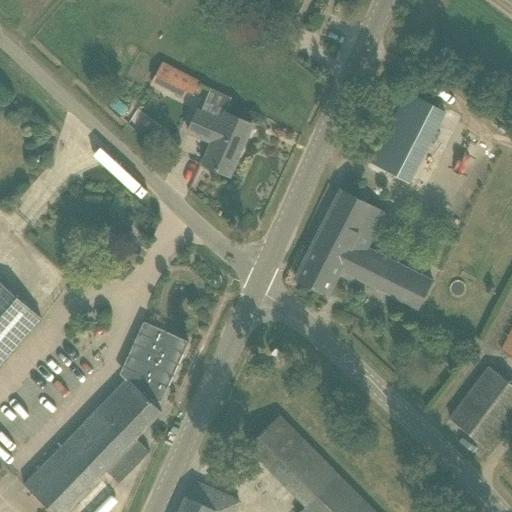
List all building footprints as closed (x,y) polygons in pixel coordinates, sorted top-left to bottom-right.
[(162,63),(153,80),(185,97),(190,86),(195,89),(198,82),(162,63)] [(198,110),(188,132),(212,143),(202,164),(230,176),(238,158),(234,156),(238,147),(242,148),(252,125),(225,113),(222,121),(198,110)] [(417,166),(380,147),(379,147),(372,162),(410,181),(417,166)] [(359,232),(372,207),(373,206),(341,189),(311,247),(312,247),(295,279),(327,295),(340,270),(419,309),(433,281),(367,247),(371,238),(359,232)] [(0,365),(41,318),(0,281),(0,365)] [(124,377),(127,380),(24,484),(53,511),(65,511),(106,470),(119,484),(150,452),(136,438),(162,412),(158,408),(189,342),(144,321),(124,366),(128,368),(124,377)] [(511,330),(502,351),(511,356),(511,330)] [(511,384),(490,367),(450,419),(488,450),(511,418),(511,384)] [(375,511),(279,416),(248,446),(248,447),(306,506),(299,511),(375,511)] [(234,511),(239,501),(195,481),(188,497),(187,497),(180,511),(234,511)]
